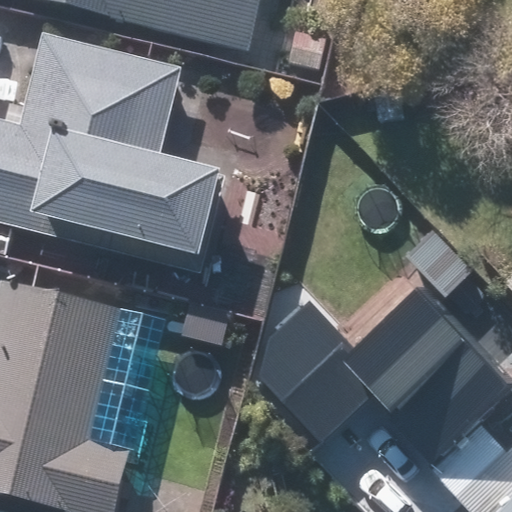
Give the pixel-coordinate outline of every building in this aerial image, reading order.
[(0,0),(0,5),(247,60),(260,0),(0,0)] [(0,268),(15,272),(23,237),(190,275),(211,182),(156,170),(179,69),(40,37),(17,138),(0,134),(0,268)] [(435,247),(405,274),(445,319),(476,293),(435,247)] [(511,304),(511,279),(500,291),(511,304)] [(0,507),(22,511),(113,511),(123,468),(137,471),(148,423),(94,411),(113,323),(0,298),(0,507)] [(359,397),(464,511),(511,511),(511,407),(498,420),(490,412),(511,392),(445,319),(359,397)]
